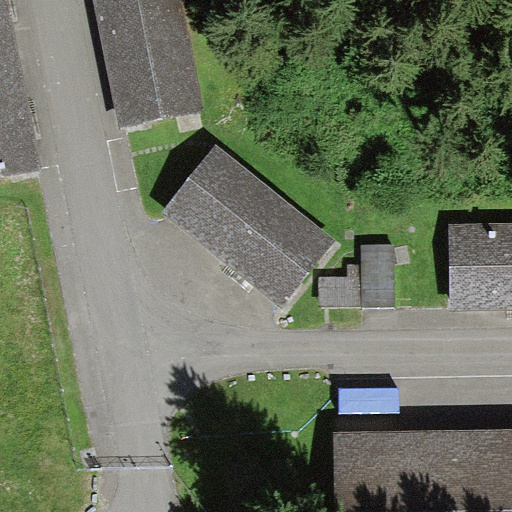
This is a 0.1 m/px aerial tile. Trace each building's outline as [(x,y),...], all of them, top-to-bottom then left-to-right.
[(6,0),(0,0),(0,173),(40,166),(6,0)] [(94,0),(120,130),(204,113),(181,0),(94,0)] [(216,145),(161,213),(281,310),(337,242),(216,145)] [(511,223),(449,224),(450,309),(511,308),(511,223)] [(362,305),(394,305),(395,245),(362,245),(362,265),(348,265),(348,277),(321,277),(321,305),(362,305)] [(511,511),(511,430),(334,432),(334,511),(511,511)]
